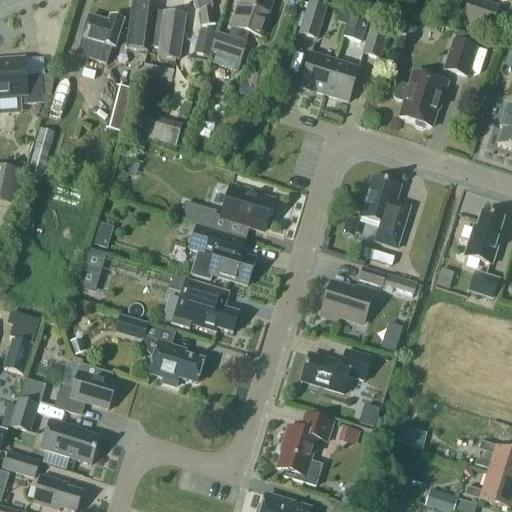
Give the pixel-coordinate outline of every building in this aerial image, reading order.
[(133,0),(126,50),(147,53),(154,0),(133,0)] [(188,0),(189,2),(197,0),(199,12),(212,10),(210,0),(188,0)] [(217,34),(210,54),(215,55),(213,64),(237,72),(246,45),(245,44),(248,36),(257,39),(262,40),(275,0),(240,0),(239,5),(238,5),(229,30),(227,37),(217,34)] [(469,0),(462,23),(491,32),(499,8),(474,0),(469,0)] [(299,35),(316,40),(326,10),(309,4),(299,35)] [(212,10),(199,12),(202,28),(215,25),(212,10)] [(162,16),(156,59),(180,62),(186,19),(162,16)] [(362,43),(364,34),(368,22),(349,16),(346,29),(343,37),(362,43)] [(76,57),(106,66),(111,49),(114,50),(122,24),(110,20),(108,24),(88,18),(76,57)] [(363,55),(380,61),(389,30),(372,25),(363,55)] [(443,72),(468,80),(477,50),(452,42),(443,72)] [(300,90),(324,97),(335,63),(311,55),(300,90)] [(0,67),(0,99),(20,98),(20,106),(43,104),(42,96),(51,95),(53,75),(41,76),(25,77),(24,60),(2,61),(3,68),(0,67)] [(324,97),(348,105),(358,70),(335,63),(324,97)] [(150,66),(148,77),(175,81),(177,71),(150,66)] [(410,89),(401,86),(396,87),(393,92),(393,97),(396,101),(405,103),(400,120),(414,124),(416,129),(422,130),(426,128),(431,130),(439,104),(441,104),(447,85),(414,74),(410,89)] [(126,133),(137,90),(125,87),(115,130),(126,133)] [(511,106),(508,105),(500,129),(503,130),(497,148),(511,152),(511,106)] [(140,139),(174,148),(181,125),(146,115),(140,139)] [(34,154),(28,177),(42,181),(48,158),(34,154)] [(0,204),(12,207),(19,173),(0,168),(0,204)] [(410,210),(395,206),(401,188),(372,179),(359,219),(380,226),(374,244),(397,251),(410,210)] [(270,219),(273,209),(271,208),(273,204),(257,199),(258,196),(231,188),(221,220),(264,233),(268,218),(270,219)] [(215,218),(216,213),(186,204),(180,221),(211,231),(215,218)] [(498,237),(503,221),(482,214),(477,230),(474,229),(465,258),(492,267),(501,237),(498,237)] [(97,244),(109,248),(117,228),(104,224),(97,244)] [(189,252),(197,254),(190,277),(210,283),(212,277),(247,288),(255,261),(241,257),(245,242),(197,228),(189,252)] [(88,253),(77,287),(92,292),(103,257),(88,253)] [(358,282),(382,289),(386,276),(362,269),(358,282)] [(467,295),(492,303),(498,281),(473,273),(467,295)] [(169,292),(181,296),(172,326),(189,331),(191,326),(216,334),(217,331),(232,335),(239,315),(223,310),(224,307),(204,301),(208,289),(173,278),(169,292)] [(337,322),(339,318),(363,325),(373,293),(357,288),(356,293),(331,285),(321,317),(337,322)] [(114,334),(142,343),(148,326),(119,318),(114,334)] [(390,324),(381,349),(395,354),(404,329),(390,324)] [(12,340),(3,369),(23,376),(33,346),(12,340)] [(177,350),(158,345),(149,375),(164,380),(162,385),(175,389),(178,380),(196,385),(203,363),(176,354),(177,350)] [(309,356),(301,383),(343,396),(348,379),(364,384),(371,360),(346,353),(342,366),(309,356)] [(55,388),(51,401),(57,402),(55,410),(78,418),(82,404),(108,412),(116,386),(110,384),(113,377),(81,367),(74,392),(62,388),(61,390),(55,388)] [(10,428),(29,434),(37,407),(18,401),(10,428)] [(367,405),(364,424),(381,427),(384,407),(367,405)] [(284,473),(282,478),(315,489),(322,467),(310,463),(317,441),(327,444),(332,426),(305,417),(300,432),(288,429),(283,445),(284,446),(277,470),(284,473)] [(41,451),(91,467),(99,440),(85,436),(86,434),(50,423),(41,451)] [(341,428),(338,437),(350,440),(353,432),(341,428)] [(493,456),(487,474),(511,482),(511,452),(481,443),(478,452),(493,456)] [(3,470),(34,480),(39,465),(8,455),(3,470)] [(380,490),(391,496),(399,480),(388,474),(380,490)] [(511,500),(511,482),(487,474),(482,492),(467,488),(464,497),(509,511),(511,500)] [(59,511),(60,510),(66,511),(76,511),(82,494),(67,489),(68,486),(41,478),(33,505),(55,511),(59,511)] [(426,507),(442,511),(452,511),(457,500),(431,492),(426,507)] [(287,503),(266,497),(261,511),(308,511),(309,510),(308,510),(307,511),(303,511),(286,507),(287,503)] [(335,503),(332,511),(349,511),(351,508),(335,503)]
